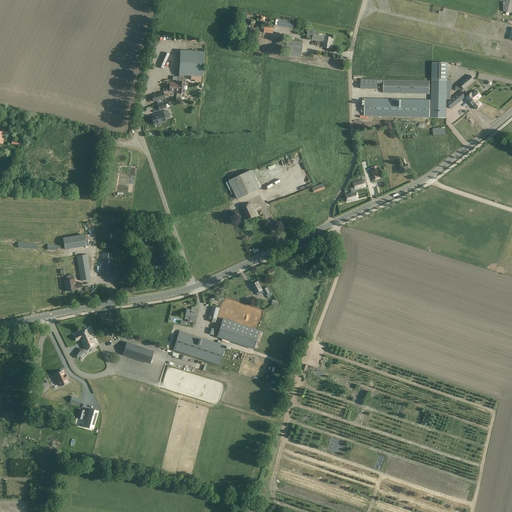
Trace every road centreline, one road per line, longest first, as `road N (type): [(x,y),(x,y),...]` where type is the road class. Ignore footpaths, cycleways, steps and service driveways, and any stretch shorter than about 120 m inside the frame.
road 1 (tertiary): [(0,323),(194,287),(427,177),(511,109)]
road 2 (track): [(255,494),(337,278),(332,222)]
road 3 (track): [(365,0),(350,54),(355,158),(332,222)]
